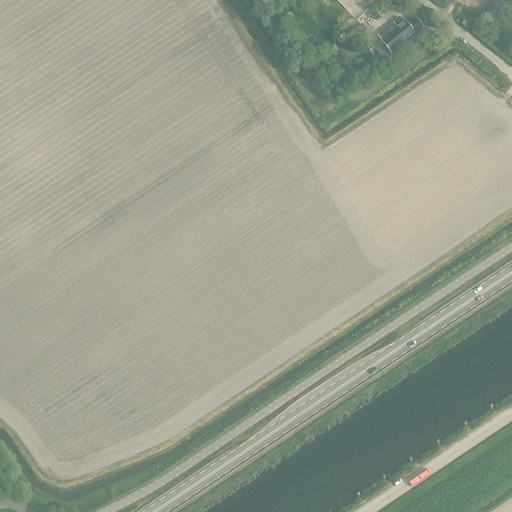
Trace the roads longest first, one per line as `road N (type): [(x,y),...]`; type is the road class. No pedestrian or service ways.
road 1 (unclassified): [(105,511),(511,245)]
road 2 (secondary): [(155,511),(511,272)]
road 3 (unclassified): [(364,511),(511,411)]
